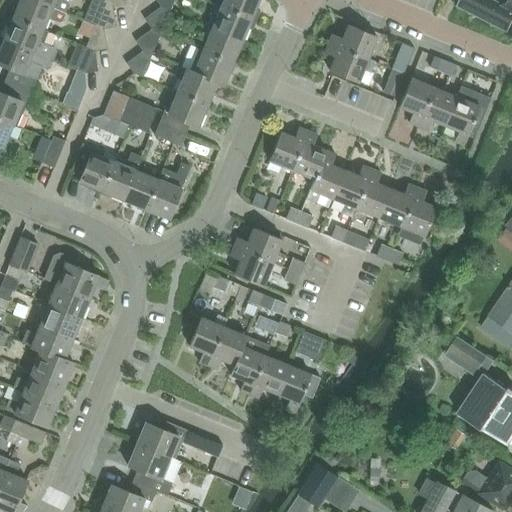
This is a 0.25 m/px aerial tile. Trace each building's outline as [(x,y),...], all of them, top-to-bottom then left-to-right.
[(14,8),(11,16),(43,29),(48,18),(52,20),(59,23),(63,21),(66,13),(34,0),(20,0),(17,8),(14,8)] [(34,0),(66,13),(69,6),(68,2),(62,0),(34,0)] [(155,0),(160,7),(170,11),(174,0),(155,0)] [(218,0),(217,4),(221,6),(254,20),(258,10),(255,9),(259,0),(218,0)] [(511,0),(497,0),(497,2),(493,0),(461,0),(459,5),(508,31),(511,24),(511,0)] [(103,3),(94,25),(104,29),(116,27),(113,7),(103,3)] [(250,29),(254,20),(221,6),(216,18),(212,16),(208,27),(242,41),(248,28),(250,29)] [(144,19),(152,29),(161,33),(170,11),(160,7),(144,19)] [(10,26),(4,40),(53,61),(57,52),(55,48),(50,46),(42,43),(47,31),(43,29),(11,16),(7,25),(10,26)] [(90,37),(85,47),(95,51),(107,49),(104,29),(94,25),(90,37)] [(332,35),(328,44),(367,60),(377,37),(348,25),(342,39),(332,35)] [(208,39),(203,50),(236,64),(239,56),(237,55),(242,41),(208,27),(204,37),(208,39)] [(135,41),(143,52),(152,56),(161,33),(152,29),(135,41)] [(0,64),(10,69),(5,81),(32,92),(42,67),(46,69),(50,68),(53,61),(4,40),(0,50),(0,64)] [(403,43),(392,70),(403,74),(414,47),(403,43)] [(67,66),(76,70),(85,47),(77,44),(67,66)] [(328,44),(325,53),(335,57),(329,71),(358,82),(363,71),(370,74),(375,63),(367,60),(328,44)] [(98,72),(95,51),(85,47),(76,70),(85,74),(98,72)] [(190,71),(217,82),(216,83),(224,86),(230,72),(232,73),(236,64),(203,50),(199,49),(190,71)] [(143,77),(152,56),(143,52),(126,63),(134,73),(143,77)] [(430,67),(441,71),(445,61),(434,56),(430,67)] [(445,61),(441,71),(452,76),(456,65),(445,61)] [(182,80),(178,91),(210,105),(214,96),(211,95),(216,83),(217,82),(190,71),(182,68),(178,78),(182,80)] [(392,101),(403,74),(392,70),(381,97),(392,101)] [(409,122),(418,126),(434,88),(411,78),(399,107),(413,113),(409,122)] [(0,119),(13,125),(17,126),(32,92),(5,81),(0,93),(0,92),(0,119)] [(461,86),(456,97),(445,126),(458,132),(454,141),(464,145),(472,126),(478,128),(491,98),(461,86)] [(431,120),(445,126),(456,97),(434,88),(418,126),(427,130),(431,120)] [(114,91),(109,103),(152,121),(157,109),(114,91)] [(207,114),(210,105),(178,91),(173,104),(168,102),(154,136),(181,147),(190,124),(198,127),(204,113),(207,114)] [(147,132),(152,121),(109,103),(104,114),(112,118),(147,132)] [(92,118),(89,125),(106,131),(112,118),(104,114),(92,118)] [(8,136),(13,125),(0,119),(0,145),(8,149),(12,138),(8,136)] [(269,161),(292,170),(308,131),(298,127),(294,137),(281,132),(269,161)] [(292,170),(313,179),(315,180),(326,151),(312,145),(316,135),(308,131),(292,170)] [(53,136),(52,140),(63,145),(65,141),(53,136)] [(54,168),(63,145),(52,140),(42,163),(54,168)] [(82,143),(71,170),(82,175),(79,182),(93,188),(92,191),(101,194),(116,157),(82,143)] [(317,203),(321,194),(333,198),(344,170),(331,164),(335,154),(326,151),(315,180),(313,179),(309,189),(310,189),(306,199),(317,203)] [(116,157),(101,194),(110,198),(111,196),(124,201),(138,166),(139,166),(142,159),(131,154),(128,162),(116,157)] [(158,179),(145,212),(154,216),(155,213),(169,219),(190,167),(181,163),(177,174),(163,168),(158,179)] [(344,170),(333,198),(346,203),(341,214),(352,218),(356,208),(372,169),(363,165),(359,176),(344,170)] [(137,208),(145,212),(158,179),(147,174),(149,170),(139,166),(138,166),(124,201),(137,206),(137,208)] [(381,173),(372,169),(356,208),(352,218),(363,222),(367,212),(379,217),(390,189),(377,183),(381,173)] [(379,217),(402,226),(417,188),(408,184),(404,194),(390,189),(379,217)] [(426,192),(417,188),(402,226),(424,235),(436,207),(422,201),(426,192)] [(262,209),(266,199),(256,194),(252,205),(262,209)] [(286,219),(297,223),(301,213),(290,208),(286,219)] [(312,217),(301,213),(297,223),(307,227),(312,217)] [(331,237),(342,242),(346,231),(335,227),(331,237)] [(234,247),(273,262),(273,263),(281,266),(285,255),(277,252),(282,240),(253,228),(248,242),(238,238),(234,247)] [(346,231),(342,242),(353,246),(358,236),(346,231)] [(21,237),(10,265),(21,270),(28,273),(40,244),(21,237)] [(377,255),(388,260),(392,250),(381,245),(377,255)] [(263,286),(273,263),(273,262),(234,247),(230,256),(240,260),(235,274),(263,286)] [(302,287),(323,293),(333,256),(312,250),(302,287)] [(403,254),(392,250),(388,260),(399,264),(403,254)] [(44,279),(56,284),(91,298),(96,285),(105,289),(108,281),(82,270),(77,260),(60,253),(54,256),(44,279)] [(293,258),(289,269),(300,273),(304,262),(293,258)] [(17,280),(21,270),(10,265),(6,275),(17,280)] [(295,285),(300,273),(289,269),(284,280),(295,285)] [(229,281),(217,276),(216,278),(208,274),(204,283),(224,291),(229,281)] [(511,282),(488,317),(511,333),(511,282)] [(56,284),(48,304),(82,319),(91,298),(56,284)] [(248,301),(258,305),(263,294),(252,290),(248,301)] [(275,299),(263,294),(258,305),(270,310),(275,299)] [(9,302),(0,298),(0,309),(5,312),(9,302)] [(48,304),(39,326),(73,340),(82,319),(48,304)] [(510,350),(511,346),(511,333),(488,317),(480,329),(510,350)] [(199,362),(208,365),(223,327),(200,318),(189,346),(203,352),(199,362)] [(290,326),(280,321),(279,321),(275,332),(286,337),(290,326)] [(26,331),(21,343),(30,347),(39,351),(40,350),(65,361),(65,360),(73,340),(39,326),(35,335),(26,331)] [(221,359),(234,364),(241,346),(243,347),(247,337),(223,327),(208,365),(217,369),(221,359)] [(0,331),(0,345),(4,347),(8,335),(0,331)] [(304,331),(295,351),(305,355),(309,346),(321,351),(325,340),(313,335),(304,331)] [(241,346),(234,364),(230,375),(244,381),(240,391),(249,394),(265,356),(269,345),(247,337),(243,347),(241,346)] [(458,337),(445,356),(474,376),(487,357),(458,337)] [(40,350),(39,351),(31,371),(66,385),(74,364),(65,360),(65,361),(40,350)] [(262,388),(276,394),(287,365),(265,356),(249,394),(259,398),(262,388)] [(311,374),(287,365),(276,394),(289,399),(285,409),(295,413),(311,374)] [(13,388),(23,392),(57,406),(66,385),(31,371),(27,381),(18,377),(13,388)] [(508,445),(511,438),(511,387),(510,387),(509,389),(485,373),(458,413),(483,430),(484,429),(508,445)] [(48,427),(57,406),(23,392),(18,403),(9,400),(5,409),(14,413),(48,427)] [(10,432),(19,436),(24,424),(14,420),(10,432)] [(137,443),(171,457),(176,444),(181,446),(187,431),(172,424),(168,432),(145,423),(137,443)] [(45,433),(24,424),(19,436),(41,445),(45,433)] [(223,446),(199,436),(195,448),(218,457),(223,446)] [(134,481),(157,490),(167,495),(181,462),(171,457),(137,443),(128,465),(138,470),(134,481)] [(5,471),(0,482),(0,508),(9,511),(12,511),(26,480),(16,476),(21,464),(10,460),(5,471)] [(478,493),(504,510),(511,498),(511,470),(499,462),(487,479),(475,471),(467,472),(460,482),(478,493)] [(310,503),(319,509),(339,477),(317,463),(297,495),(310,503)] [(30,470),(27,479),(40,485),(47,469),(39,466),(30,470)] [(370,467),(370,481),(379,481),(379,467),(370,467)] [(426,480),(418,494),(427,499),(420,511),(443,511),(445,509),(449,511),(492,511),(436,482),(435,484),(426,480)] [(102,506),(116,511),(138,511),(144,499),(151,502),(157,490),(134,481),(129,493),(111,485),(102,506)] [(285,511),(303,511),(310,503),(297,495),(285,511)]
